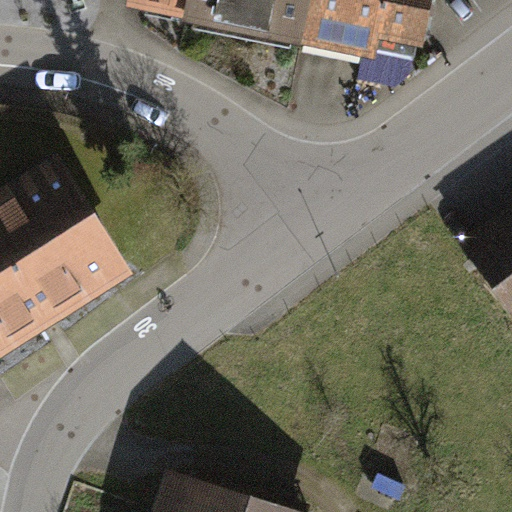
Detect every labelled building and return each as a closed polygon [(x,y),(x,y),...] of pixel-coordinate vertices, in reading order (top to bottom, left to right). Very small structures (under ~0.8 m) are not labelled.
[(194,0),(131,0),(129,15),(189,26),(194,0)] [(194,0),(189,26),(378,63),(381,49),(429,59),(440,0),(194,0)] [(0,354),(129,274),(61,165),(0,202),(0,354)] [(511,210),(460,250),(511,317),(511,210)] [(291,511),(173,475),(162,511),(291,511)]
